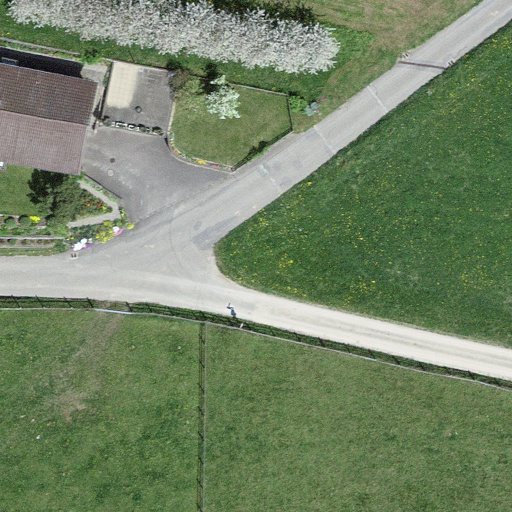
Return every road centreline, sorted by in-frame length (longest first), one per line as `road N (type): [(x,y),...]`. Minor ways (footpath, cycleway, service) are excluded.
road 1 (track): [(123,273),(511,3)]
road 2 (track): [(123,273),(511,363)]
road 3 (residential): [(0,274),(123,273)]
